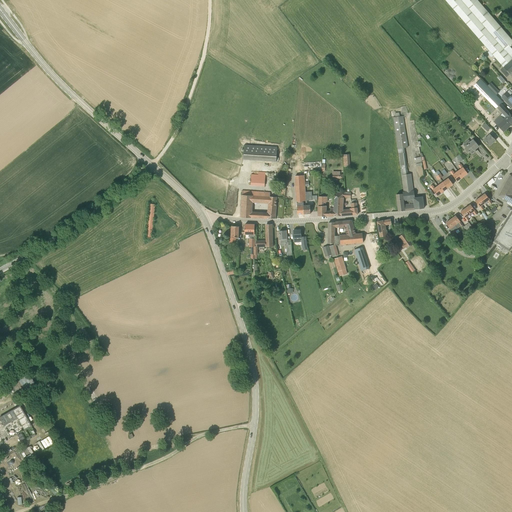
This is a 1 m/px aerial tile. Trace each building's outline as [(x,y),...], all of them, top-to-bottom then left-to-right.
[(445,0),(504,67),(511,59),(511,58),(505,50),(511,43),(511,40),(477,0),(445,0)] [(510,74),(504,67),(501,70),(507,76),(510,74)] [(501,75),(498,78),(503,83),(506,80),(501,75)] [(488,86),(496,95),(499,92),(491,83),(488,86)] [(488,86),(482,91),(494,104),(498,107),(503,113),(494,122),(504,132),(511,123),(511,117),(510,115),(511,115),(501,104),(503,102),(496,95),(488,86)] [(511,91),(510,90),(508,92),(502,97),(511,108),(511,107),(511,91)] [(400,166),(403,194),(397,195),(399,211),(424,208),(422,197),(415,198),(414,191),(413,191),(411,174),(408,174),(404,148),(408,147),(404,116),(400,116),(400,113),(396,113),(396,117),(393,117),(394,124),(400,166)] [(491,128),(485,123),(482,126),(488,131),(491,128)] [(495,140),(489,134),(484,140),(489,146),(495,140)] [(468,152),(469,152),(471,153),(472,154),(473,154),(474,153),(474,152),(474,150),(478,146),(473,140),(465,147),(467,150),(467,151),(467,152),(468,152)] [(276,147),(244,145),(243,159),(275,162),(276,147)] [(462,177),(468,174),(461,164),(458,166),(461,169),(458,171),(462,177)] [(452,170),(450,172),(457,181),(462,177),(458,171),(454,173),(452,170)] [(296,176),(297,214),(304,214),(304,206),(304,201),(306,201),(306,195),(306,193),(305,183),(304,171),(296,172),(296,176)] [(436,172),(435,173),(433,171),(431,172),(435,177),(438,180),(440,178),(436,172)] [(265,186),(265,173),(259,172),(258,175),(251,175),(251,183),(249,183),(249,186),(265,186)] [(511,206),(511,209),(493,241),(509,251),(511,248),(511,176),(510,175),(499,196),(503,199),(503,201),(511,206)] [(448,178),(443,182),(448,188),(453,184),(448,178)] [(443,182),(438,186),(443,192),(448,188),(443,182)] [(437,196),(443,192),(438,186),(435,188),(432,185),(430,187),(437,196)] [(273,205),(275,205),(276,197),(270,196),(270,192),(242,191),(241,196),(264,197),(264,202),(268,203),(269,203),(268,209),(273,209),(273,205)] [(311,214),(310,205),(307,205),(307,200),(312,200),(312,191),(307,192),(307,193),(306,193),(306,195),(306,201),(304,201),(304,206),(304,214),(311,214)] [(336,192),(335,208),(334,216),(341,216),(358,214),(357,207),(351,207),(350,208),(343,209),(344,197),(350,198),(351,193),(349,193),(336,192)] [(485,194),(480,197),(485,203),(488,201),(490,204),(492,203),(485,194)] [(240,217),(275,219),(275,205),(273,205),(273,209),(268,209),(269,203),(268,203),(268,214),(263,214),(262,214),(250,213),(251,202),(264,202),(264,197),(241,196),(240,217)] [(326,216),(329,216),(334,216),(335,208),(330,208),(330,213),(326,212),(325,212),(326,202),(328,202),(328,196),(318,196),(318,206),(317,206),(318,216),(326,216)] [(485,203),(480,197),(475,201),(482,210),(484,209),(482,206),(485,203)] [(145,238),(151,238),(155,204),(149,204),(145,238)] [(477,214),(470,205),(465,208),(470,214),(473,212),(475,215),(477,214)] [(470,214),(465,208),(460,212),(467,221),(469,220),(467,217),(470,214)] [(481,214),(486,221),(493,215),(492,213),(487,217),(484,212),(481,214)] [(463,225),(456,216),(451,219),(455,225),(455,226),(458,229),(463,225)] [(446,223),(453,232),(455,231),(452,228),(455,226),(455,225),(451,219),(446,223)] [(341,245),(340,245),(363,243),(362,233),(356,234),(352,220),(339,221),(339,227),(344,226),(346,234),(340,235),(341,245)] [(383,221),(377,222),(380,237),(386,236),(384,226),(388,225),(387,220),(383,221)] [(334,222),(328,222),(328,223),(328,243),(333,243),(333,245),(340,245),(341,245),(340,235),(333,236),(334,222)] [(245,235),(254,235),(255,225),(245,224),(245,235)] [(272,225),(267,225),(267,241),(257,241),(257,247),(267,247),(273,247),(273,241),(272,225)] [(469,229),(466,225),(464,226),(470,235),(472,233),(469,229)] [(239,240),(239,237),(239,227),(232,226),(232,236),(229,243),(234,245),(236,240),(239,240)] [(473,234),(476,237),(483,231),(480,228),(473,234)] [(293,230),(294,242),(302,242),(302,245),(306,245),(305,239),(301,239),(301,230),(293,230)] [(286,244),(286,253),(292,252),(291,239),(287,240),(287,231),(279,231),(280,242),(287,241),(287,244),(286,244)] [(406,245),(407,247),(412,244),(404,233),(399,236),(404,243),(401,245),(403,247),(406,245)] [(332,256),(338,255),(335,245),(330,246),(332,256)] [(327,246),(321,248),(323,254),(326,253),(327,255),(330,254),(327,246)] [(377,269),(384,264),(380,260),(374,265),(368,259),(363,247),(356,250),(362,262),(369,270),(374,265),(377,269)] [(339,275),(347,273),(342,257),(334,259),(339,275)] [(414,272),(409,264),(406,266),(412,274),(414,272)] [(14,375),(25,392),(29,390),(30,391),(35,388),(23,366),(16,370),(18,373),(14,375)] [(24,430),(31,426),(20,406),(0,417),(0,418),(4,426),(17,418),(24,430)] [(38,442),(42,450),(54,443),(49,435),(38,442)]
